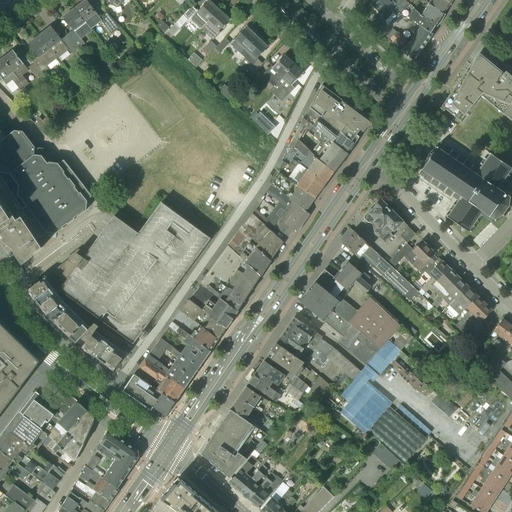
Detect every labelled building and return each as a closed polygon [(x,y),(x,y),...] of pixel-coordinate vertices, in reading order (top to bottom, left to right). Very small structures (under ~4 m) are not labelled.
[(75,9),(85,23),(97,14),(86,0),(75,9)] [(368,0),(377,10),(382,6),(386,11),(391,6),(395,10),(396,10),(405,1),(403,0),(368,0)] [(421,16),(435,26),(444,14),(429,5),(424,0),(403,0),(405,1),(421,16)] [(424,0),(429,5),(444,14),(450,4),(444,0),(424,0)] [(200,30),(201,29),(219,10),(209,1),(198,13),(191,7),(184,15),(200,30)] [(396,10),(395,10),(405,19),(407,17),(413,21),(412,21),(413,22),(431,33),(435,26),(421,16),(405,1),(396,10)] [(85,43),(82,39),(92,31),(85,23),(75,9),(64,17),(73,30),(67,35),(78,49),(85,43)] [(220,33),(219,32),(230,20),(219,10),(201,29),(212,40),(220,33)] [(119,28),(106,13),(99,18),(111,34),(119,28)] [(184,15),(175,25),(179,29),(188,20),(184,15)] [(402,53),(414,61),(432,34),(431,33),(413,22),(407,31),(414,35),(408,43),(395,31),(393,28),(385,34),(402,53)] [(164,23),(159,28),(164,33),(169,28),(164,23)] [(51,27),(40,36),(58,59),(68,51),(71,54),(78,49),(67,35),(61,40),(51,27)] [(242,30),(244,31),(235,41),(230,45),(240,55),(241,54),(251,64),(245,70),(251,77),(262,65),(256,59),(267,47),(245,27),(242,30)] [(57,59),(58,59),(40,36),(28,44),(38,57),(32,62),(34,64),(41,74),(48,69),(46,67),(57,59)] [(224,38),(216,47),(214,49),(220,53),(230,43),(224,38)] [(214,49),(216,47),(211,41),(202,51),(207,56),(214,49)] [(455,89),(443,107),(449,113),(460,122),(466,114),(468,111),(481,96),(511,121),(511,67),(505,63),(504,61),(487,47),(476,60),(475,60),(475,61),(476,61),(468,71),(459,84),(461,86),(458,90),(455,89)] [(13,50),(2,59),(25,88),(29,84),(22,76),(28,71),(23,65),(24,64),(13,50)] [(196,67),(202,61),(194,53),(188,60),(196,67)] [(282,77),(294,64),(284,55),(272,68),(282,77)] [(20,91),(25,88),(2,59),(0,60),(0,77),(3,81),(7,85),(13,81),(20,91)] [(43,76),(41,74),(34,64),(29,68),(38,80),(43,76)] [(290,94),(287,91),(304,73),(294,64),(282,77),(277,82),(270,89),(274,93),(273,94),(281,103),(290,94)] [(265,87),(273,94),(274,93),(270,89),(277,82),(273,79),(265,87)] [(368,119),(348,104),(321,85),(309,108),(310,109),(322,118),(327,122),(331,125),(340,132),(355,143),(355,144),(359,137),(356,135),(368,119)] [(310,109),(303,118),(313,126),(326,137),(348,153),(355,144),(355,143),(340,132),(331,125),(328,129),(324,126),(327,122),(322,118),(310,109)] [(260,113),(253,120),(268,135),(275,128),(260,113)] [(40,117),(39,118),(34,123),(44,134),(51,128),(40,117)] [(303,118),(294,136),(299,140),(300,142),(306,131),(320,142),(311,152),(319,160),(334,172),(348,153),(326,137),(313,126),(303,118)] [(5,138),(0,130),(0,242),(4,249),(8,246),(9,246),(11,248),(13,250),(15,252),(22,263),(42,248),(37,240),(47,233),(50,233),(56,234),(63,228),(63,227),(63,228),(63,227),(67,224),(68,225),(75,219),(74,219),(78,215),(78,216),(86,211),(87,201),(92,197),(64,160),(58,164),(49,162),(47,164),(42,157),(43,149),(35,148),(23,132),(14,131),(5,138)] [(294,136),(289,147),(282,161),(283,162),(289,165),(293,159),(325,183),(328,179),(334,172),(319,160),(311,152),(300,142),(299,140),(294,136)] [(482,216),(493,223),(494,222),(494,223),(496,222),(495,219),(502,215),(503,218),(505,216),(503,214),(508,207),(511,208),(511,206),(509,205),(510,199),(511,197),(511,196),(510,197),(511,194),(501,187),(503,185),(502,184),(505,181),(506,181),(506,180),(505,180),(508,175),(509,176),(510,175),(509,174),(511,171),(511,170),(511,168),(489,153),(479,168),(441,143),(437,147),(435,146),(434,147),(436,149),(432,154),(431,154),(432,153),(431,152),(424,162),(425,163),(426,162),(422,168),(421,167),(419,169),(421,170),(417,176),(419,177),(420,175),(423,176),(421,178),(422,179),(423,179),(429,183),(428,184),(430,184),(430,183),(436,187),(435,188),(436,189),(437,188),(443,192),(442,193),(444,193),(450,196),(449,197),(451,198),(452,196),(456,199),(455,201),(457,202),(455,204),(453,203),(449,210),(450,211),(448,215),(446,214),(445,215),(446,216),(446,217),(460,227),(461,230),(463,231),(465,230),(470,233),(471,233),(472,232),(471,231),(474,227),(474,228),(475,226),(474,226),(477,222),(478,222),(479,221),(478,221),(480,217),(481,218),(482,216)] [(276,171),(279,173),(315,198),(325,183),(293,159),(289,165),(283,162),(276,171)] [(306,211),(315,198),(279,173),(270,185),(290,198),(289,200),(306,211)] [(270,185),(265,192),(279,202),(287,208),(285,212),(302,225),(309,214),(306,212),(306,211),(289,200),(290,198),(270,185)] [(375,204),(376,206),(374,207),(374,208),(373,209),(371,209),(364,216),(364,219),(369,223),(370,223),(376,229),(376,230),(380,234),(379,236),(385,243),(392,236),(389,233),(392,230),(395,229),(397,227),(404,230),(405,232),(400,237),(407,243),(415,235),(381,200),(379,202),(377,202),(375,204)] [(287,208),(279,202),(267,219),(263,223),(275,234),(278,230),(288,237),(294,229),(297,232),(302,225),(285,212),(287,208)] [(114,216),(113,218),(106,227),(101,233),(86,255),(78,249),(75,252),(76,253),(53,271),(64,284),(59,290),(133,344),(210,238),(161,203),(139,233),(114,216)] [(256,209),(252,214),(263,223),(267,219),(256,209)] [(246,222),(277,251),(283,242),(275,234),(263,223),(252,214),(246,222)] [(277,251),(246,222),(239,232),(270,261),(277,251)] [(228,246),(260,276),(270,261),(239,232),(228,246)] [(351,234),(349,233),(344,238),(346,240),(342,243),(359,259),(361,257),(383,277),(381,279),(385,283),(387,281),(409,301),(418,292),(397,273),(398,272),(393,268),(387,263),(353,232),(351,234)] [(419,258),(412,265),(418,272),(421,275),(424,272),(437,259),(433,255),(434,254),(422,241),(412,250),(412,251),(419,258)] [(228,246),(216,262),(252,288),(260,276),(228,246)] [(393,257),(387,263),(393,268),(399,262),(403,258),(398,253),(393,257)] [(441,260),(440,262),(437,259),(424,272),(431,278),(420,289),(424,293),(432,285),(449,268),(441,260)] [(370,278),(363,272),(362,273),(348,261),(339,272),(353,284),(365,294),(371,287),(366,283),(370,278)] [(208,274),(244,301),(252,288),(216,262),(208,274)] [(459,278),(449,268),(432,285),(439,290),(435,294),(438,297),(443,292),(444,293),(459,278)] [(339,272),(334,277),(324,270),(319,276),(328,285),(343,298),(348,292),(351,294),(352,294),(348,290),(353,284),(339,272)] [(200,284),(237,311),(244,301),(208,274),(200,284)] [(380,349),(388,340),(357,311),(343,299),(343,298),(328,285),(319,276),(308,290),(380,348),(380,349)] [(28,290),(46,314),(76,343),(82,348),(114,371),(124,356),(117,350),(123,342),(56,293),(44,277),(28,290)] [(468,286),(459,278),(444,293),(443,292),(438,297),(435,300),(438,304),(442,300),(448,305),(468,286)] [(227,327),(237,311),(200,284),(189,299),(227,327)] [(448,305),(458,315),(466,308),(477,296),(468,286),(448,305)] [(366,366),(366,365),(380,348),(308,290),(298,302),(342,337),(337,343),(366,366)] [(461,319),(455,326),(459,329),(485,303),(477,296),(466,308),(469,311),(461,319)] [(369,297),(357,311),(388,340),(400,326),(399,326),(395,321),(369,297)] [(181,311),(194,321),(201,326),(219,339),(227,327),(189,299),(181,311)] [(485,303),(459,329),(463,333),(465,336),(469,339),(476,333),(472,329),(470,327),(473,324),(472,323),(477,318),(481,322),(492,311),(485,303)] [(333,348),(321,339),(322,337),(294,317),(286,329),(328,360),(352,380),(360,371),(333,348)] [(493,331),(504,339),(511,328),(511,326),(502,319),(493,331)] [(169,327),(185,339),(183,341),(187,344),(181,353),(199,367),(210,351),(192,337),(172,322),(169,327)] [(0,325),(0,360),(12,371),(6,378),(20,392),(41,365),(0,325)] [(192,337),(210,351),(211,351),(219,339),(201,326),(192,337)] [(279,339),(308,359),(318,366),(320,363),(321,361),(325,364),(328,360),(286,329),(279,339)] [(405,331),(393,344),(401,351),(413,338),(412,337),(407,332),(405,331)] [(160,339),(156,346),(164,352),(166,350),(177,358),(173,364),(192,377),(199,367),(181,353),(160,339)] [(496,340),(492,345),(497,349),(501,344),(496,340)] [(276,343),(267,356),(295,375),(297,372),(305,377),(309,372),(302,365),(304,362),(276,343)] [(501,344),(497,349),(502,352),(505,347),(501,344)] [(173,364),(170,362),(166,368),(163,365),(158,361),(164,352),(156,346),(155,345),(150,353),(149,355),(148,355),(145,360),(184,388),(192,377),(173,364)] [(484,352),(491,359),(492,361),(497,356),(488,347),(484,352)] [(462,353),(459,357),(465,362),(468,358),(462,353)] [(502,369),(506,364),(497,356),(492,361),(501,368),(502,369)] [(491,359),(486,365),(495,374),(501,368),(492,361),(491,359)] [(150,385),(174,402),(184,388),(145,360),(140,367),(155,378),(150,385)] [(264,361),(256,371),(272,383),(278,386),(285,375),(264,361)] [(495,374),(496,374),(491,379),(496,384),(504,376),(500,371),(502,369),(501,368),(495,374)] [(256,371),(248,383),(276,402),(281,396),(269,387),(272,383),(256,371)] [(134,374),(124,390),(123,391),(151,410),(153,407),(166,415),(175,402),(174,402),(150,385),(140,379),(134,374)] [(343,384),(349,378),(344,374),(338,380),(343,384)] [(323,399),(330,387),(318,375),(310,388),(323,399)] [(298,400),(308,386),(296,376),(285,391),(298,400)] [(509,380),(504,376),(496,384),(500,389),(509,380)] [(0,417),(20,392),(6,378),(5,378),(0,383),(0,417)] [(511,385),(511,383),(509,380),(500,389),(505,393),(511,385)] [(261,396),(246,386),(238,398),(259,412),(261,413),(268,402),(261,397),(261,396)] [(464,390),(454,401),(462,408),(472,397),(464,390)] [(35,392),(19,413),(23,415),(48,434),(61,419),(56,415),(57,414),(54,411),(56,408),(35,392)] [(458,407),(440,392),(431,402),(449,418),(458,407)] [(87,410),(69,395),(58,410),(64,415),(61,419),(48,434),(46,435),(48,436),(52,440),(47,446),(52,450),(87,410)] [(259,412),(238,398),(230,409),(251,423),(259,412)] [(303,404),(296,399),(293,404),(301,408),(303,404)] [(267,435),(251,423),(230,409),(205,446),(206,447),(202,454),(211,460),(218,465),(217,467),(225,472),(224,473),(230,477),(267,435)] [(75,461),(78,455),(83,444),(94,419),(94,418),(93,416),(87,410),(52,450),(60,458),(65,452),(75,461)] [(36,451),(42,443),(48,436),(46,435),(48,434),(23,415),(10,431),(36,451)] [(310,428),(300,419),(294,427),(304,435),(310,428)] [(315,439),(319,433),(312,427),(307,432),(315,439)] [(96,449),(95,451),(86,466),(117,488),(138,457),(138,450),(108,430),(103,438),(96,449)] [(499,441),(505,432),(501,430),(496,439),(499,441)] [(56,486),(59,481),(48,473),(52,468),(54,465),(36,451),(10,431),(3,440),(47,473),(45,477),(56,486)] [(490,447),(494,449),(499,441),(496,439),(490,447)] [(0,444),(0,450),(28,472),(41,482),(52,490),(56,486),(45,477),(47,473),(3,440),(0,444)] [(259,454),(266,445),(262,441),(254,450),(259,454)] [(324,444),(319,441),(315,445),(320,449),(324,444)] [(385,466),(394,456),(381,444),(372,454),(385,466)] [(511,461),(511,449),(504,444),(501,448),(505,451),(503,455),(511,461)] [(485,455),(488,457),(494,449),(490,447),(485,455)] [(41,511),(46,506),(36,498),(35,501),(5,479),(11,471),(22,480),(28,472),(0,450),(0,490),(11,500),(24,510),(27,511),(41,511)] [(485,455),(479,463),(479,464),(483,466),(488,457),(485,455)] [(511,473),(511,461),(503,455),(500,459),(496,456),(493,461),(511,473)] [(252,456),(229,482),(232,485),(233,487),(235,489),(237,489),(238,490),(253,473),(249,470),(252,466),(251,465),(256,459),(252,456)] [(494,468),(492,472),(506,482),(511,473),(493,461),(490,465),(494,468)] [(249,499),(263,482),(267,478),(262,474),(266,468),(261,464),(253,473),(238,490),(243,494),(243,496),(246,498),(248,498),(249,499)] [(479,464),(474,472),(477,475),(483,466),(479,464)] [(65,473),(58,466),(57,468),(54,465),(52,468),(55,471),(54,471),(61,477),(62,476),(65,473)] [(117,488),(86,466),(78,480),(95,491),(110,502),(119,489),(117,488)] [(482,478),(501,490),(506,482),(492,472),(487,468),(484,473),(485,473),(482,478)] [(477,475),(474,472),(468,480),(472,483),(477,475)] [(263,482),(249,499),(252,501),(252,503),(255,505),(257,505),(259,507),(273,490),(273,491),(282,481),(276,476),(275,476),(271,473),(267,478),(263,482)] [(411,479),(405,473),(400,477),(406,483),(411,479)] [(417,478),(412,483),(417,488),(422,483),(417,478)] [(501,490),(482,478),(479,481),(484,484),(481,488),(496,498),(501,490)] [(75,482),(72,487),(90,499),(95,491),(78,480),(76,483),(75,482)] [(218,511),(209,504),(191,488),(184,482),(181,480),(180,481),(174,482),(173,484),(172,485),(162,496),(163,497),(161,499),(161,500),(178,511),(218,511)] [(472,483),(468,480),(463,489),(466,491),(472,483)] [(41,482),(37,486),(35,489),(39,494),(49,502),(56,493),(52,490),(41,482)] [(258,510),(260,511),(277,511),(281,507),(290,497),(293,494),(288,490),(289,488),(282,483),(258,510)] [(419,489),(427,497),(432,492),(424,484),(419,489)] [(323,486),(320,491),(303,508),(301,506),(294,511),(318,511),(334,497),(323,486)] [(84,508),(90,499),(72,487),(72,488),(73,488),(68,496),(68,497),(84,508)] [(490,506),(496,498),(481,488),(478,493),(474,490),(471,494),(490,506)] [(457,497),(461,499),(466,491),(463,489),(457,497)] [(0,504),(3,501),(7,504),(11,500),(0,490),(0,504)] [(90,499),(105,510),(110,502),(95,491),(90,499)] [(469,498),(473,501),(470,505),(480,511),(486,511),(490,506),(471,494),(469,498)] [(68,496),(62,506),(69,511),(90,511),(84,508),(68,497),(68,496)] [(286,511),(295,501),(290,497),(281,507),(277,511),(286,511)] [(103,511),(105,510),(90,499),(84,508),(90,511),(103,511)] [(178,511),(161,500),(161,499),(153,511),(152,511),(178,511)] [(6,511),(22,511),(24,510),(11,500),(7,504),(11,507),(6,511)] [(449,505),(454,509),(457,504),(452,501),(449,505)]
